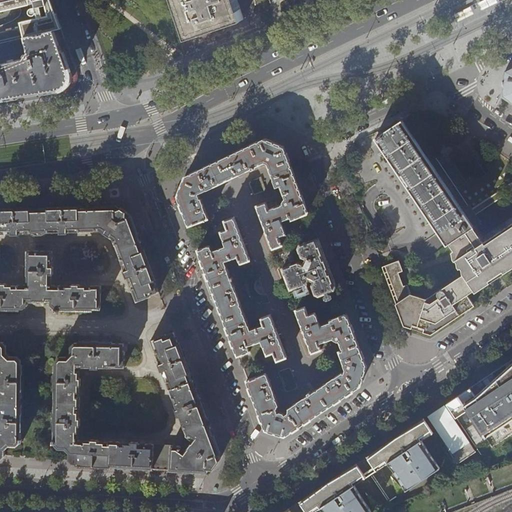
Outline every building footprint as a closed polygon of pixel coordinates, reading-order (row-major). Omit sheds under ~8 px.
[(0,0),(0,11),(30,5),(31,9),(48,5),(47,0),(0,0)] [(176,0),(179,7),(189,37),(244,19),(237,0),(176,0)] [(484,0),(478,3),(479,7),(481,11),(498,3),(496,0),(484,0)] [(471,6),(454,15),(456,18),(458,22),(474,14),(472,10),(471,6)] [(22,22),(25,36),(62,28),(58,17),(57,14),(22,22)] [(65,37),(62,28),(25,36),(0,42),(0,98),(55,90),(64,88),(67,86),(68,85),(70,82),(71,79),(71,77),(71,74),(70,72),(77,69),(71,54),(65,37)] [(511,67),(505,71),(503,96),(511,101),(511,67)] [(404,286),(399,273),(403,271),(399,261),(382,267),(386,276),(399,313),(404,325),(412,327),(412,324),(424,328),(423,331),(431,334),(447,324),(471,308),(475,305),(468,295),(472,292),(474,294),(498,278),(511,268),(511,182),(506,186),(511,194),(511,223),(483,242),(472,227),(479,223),(432,152),(426,156),(402,119),(375,137),(446,244),(448,243),(453,251),(451,252),(453,259),(455,262),(456,261),(458,262),(458,267),(460,269),(461,268),(462,269),(463,275),(466,278),(446,292),(445,291),(443,290),(442,290),(440,290),(439,292),(438,294),(439,296),(441,299),(433,304),(431,301),(412,294),(408,285),(404,286)] [(258,205),(274,248),(283,245),(280,236),(298,230),(294,219),(306,214),(308,212),(305,203),(289,160),(284,146),(265,139),(254,144),(209,166),(185,177),(178,196),(183,209),(189,226),(209,219),(202,199),(201,199),(199,194),(265,163),(268,164),(277,187),(281,186),(285,199),(284,203),(284,204),(276,206),(274,199),(258,205)] [(0,233),(12,234),(12,235),(20,235),(20,233),(38,233),(60,232),(60,234),(68,234),(68,232),(102,231),(105,233),(104,234),(110,238),(111,237),(114,239),(125,270),(123,271),(126,278),(128,277),(138,301),(153,295),(152,294),(159,292),(155,281),(156,281),(147,258),(141,241),(132,217),(115,205),(93,206),(38,207),(0,208),(0,233)] [(274,353),(278,362),(287,358),(271,315),(255,321),(258,328),(250,331),(225,262),(232,259),(235,266),(251,260),(235,217),(225,221),(228,229),(210,236),(216,250),(214,251),(211,245),(198,250),(200,255),(210,282),(221,312),(232,341),(238,356),(251,351),(249,346),(252,345),(257,359),(274,353)] [(316,293),(320,295),(334,290),(336,287),(326,261),(324,254),(319,240),(316,240),(301,245),(300,248),(303,257),(307,259),(305,263),(301,262),(284,268),(292,289),(309,283),(311,279),(315,281),(313,285),(316,293)] [(59,310),(93,311),(93,309),(101,309),(101,286),(79,285),(79,283),(72,283),(72,285),(52,285),(52,274),(54,274),(54,267),(52,267),(53,251),(28,251),(28,285),(8,284),(8,282),(1,282),(1,284),(0,284),(0,309),(20,310),(20,308),(24,308),(28,305),(28,301),(51,301),(51,305),(54,309),(59,309),(59,310)] [(266,430),(285,436),(298,428),(329,407),(360,386),(366,367),(358,344),(349,321),(347,315),(344,315),(331,319),(327,309),(310,315),(307,307),(297,310),(312,353),(329,347),(326,341),(333,338),(334,339),(338,341),(339,341),(342,351),(339,352),(345,371),(344,374),(342,373),(288,409),(287,412),(288,413),(284,416),(283,414),(280,413),(278,414),(276,409),(277,409),(278,406),(266,373),(258,376),(254,366),(247,368),(250,379),(247,380),(249,386),(259,413),(266,430)] [(199,472),(210,472),(222,456),(179,342),(178,343),(174,332),(167,334),(167,333),(152,339),(160,361),(158,362),(160,369),(163,368),(177,409),(176,409),(178,416),(180,416),(187,435),(193,440),(192,442),(191,442),(187,447),(187,448),(186,450),(179,445),(171,445),(154,444),(139,443),(139,441),(131,440),(131,442),(120,442),(120,441),(110,440),(110,441),(99,440),(99,438),(92,438),(92,440),(79,439),(80,425),(82,425),(82,420),(80,420),(80,406),(81,397),(80,397),(80,385),(82,385),(82,378),(80,378),(80,366),(92,367),(92,369),(99,369),(99,367),(125,367),(125,352),(123,352),(124,344),(113,344),(112,342),(79,342),(79,343),(74,343),(71,346),(71,354),(68,356),(60,357),(57,360),(57,364),(55,364),(54,439),(56,439),(55,445),(59,448),(66,449),(70,452),(70,459),(73,463),(77,463),(77,465),(199,472)] [(0,458),(2,459),(5,455),(5,449),(9,445),(16,445),(20,442),(20,438),(22,438),(23,364),(22,364),(22,360),(18,356),(12,356),(8,353),(8,346),(4,342),(0,342),(0,340),(0,458)] [(447,403),(456,417),(467,410),(486,437),(511,419),(511,359),(504,365),(507,369),(497,378),(493,372),(449,401),(447,403)] [(430,414),(428,415),(438,429),(454,457),(452,459),(455,465),(476,451),(445,404),(430,414)] [(405,431),(367,456),(376,470),(388,462),(398,474),(406,489),(442,465),(430,447),(424,438),(434,432),(425,418),(405,431)] [(337,476),(300,501),(307,511),(313,511),(320,507),(324,511),(372,511),(373,511),(363,498),(355,484),(366,477),(357,462),(337,476)]
